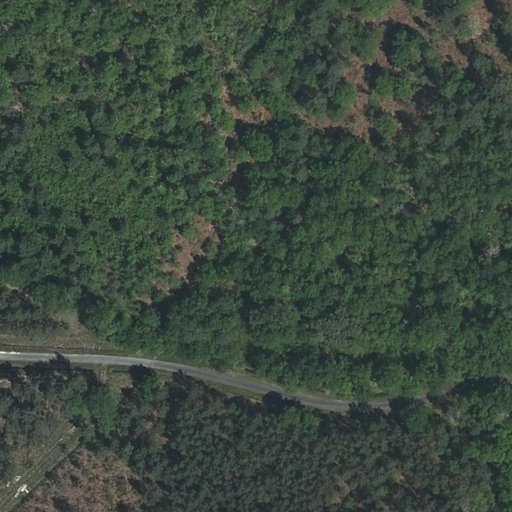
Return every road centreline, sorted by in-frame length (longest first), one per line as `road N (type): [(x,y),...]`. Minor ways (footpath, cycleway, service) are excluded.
road 1 (track): [(0,355),(154,362),(361,408),(511,383)]
road 2 (track): [(0,493),(87,357),(0,282)]
